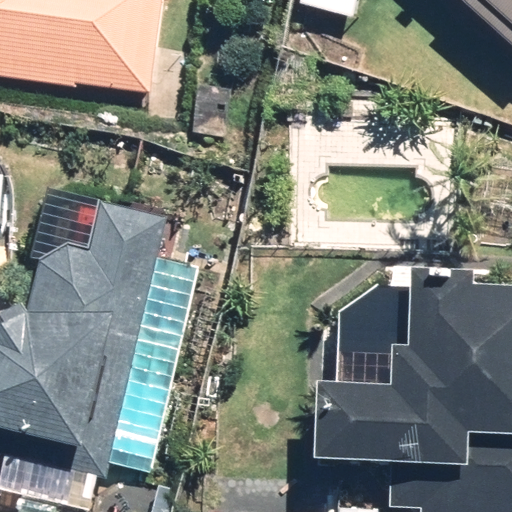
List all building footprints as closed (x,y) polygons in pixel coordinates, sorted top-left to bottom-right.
[(0,0),(0,80),(154,92),(160,0),(0,0)] [(360,0),(300,0),(298,13),(357,22),(360,0)] [(511,0),(464,0),(511,42),(511,0)] [(143,346),(169,220),(101,207),(90,259),(64,253),(34,269),(26,308),(0,323),(0,462),(105,484),(113,444),(88,439),(108,339),(143,346)] [(388,397),(316,393),(311,471),(395,476),(392,511),(402,511),(511,511),(511,298),(410,291),(406,355),(391,354),(388,397)]
